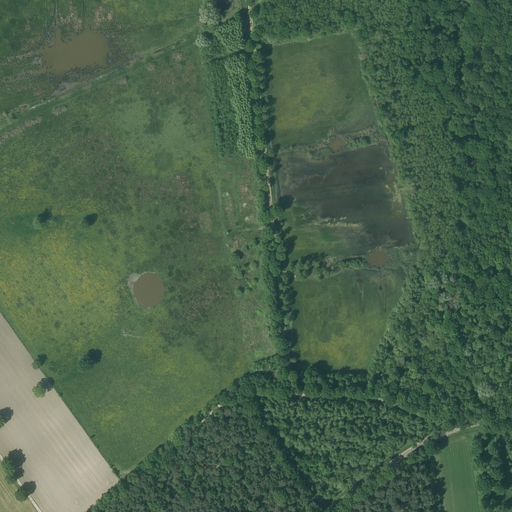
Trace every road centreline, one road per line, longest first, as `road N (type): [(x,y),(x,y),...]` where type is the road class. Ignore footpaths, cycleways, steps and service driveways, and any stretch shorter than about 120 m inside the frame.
road 1 (track): [(248,0),(291,392)]
road 2 (track): [(291,392),(241,393),(97,511)]
road 3 (tertiary): [(327,511),(423,443),(511,414)]
road 4 (track): [(291,392),(387,399),(452,430)]
